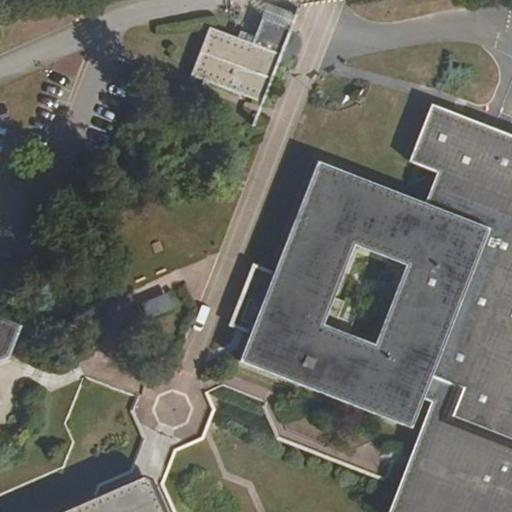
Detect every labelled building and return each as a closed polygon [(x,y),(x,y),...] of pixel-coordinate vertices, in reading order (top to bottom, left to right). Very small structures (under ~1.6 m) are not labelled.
[(252,45),(209,29),(189,77),(261,105),(271,86),(294,64),(302,52),(301,44),(298,39),(292,35),(263,23),(252,45)] [(161,109),(146,114),(139,122),(136,133),(135,141),(138,148),(145,157),(152,163),(159,165),(174,164),(180,159),(189,150),(193,139),(192,129),(184,116),(176,111),(161,109)] [(511,511),(511,140),(430,109),(409,166),(436,176),(423,205),(488,228),(422,399),(426,402),(384,511),(511,511)] [(316,164),(239,362),(411,427),(422,399),(488,228),(423,205),(316,164)] [(0,321),(0,360),(5,358),(17,328),(0,321)] [(161,511),(146,476),(134,471),(37,511),(161,511)]
